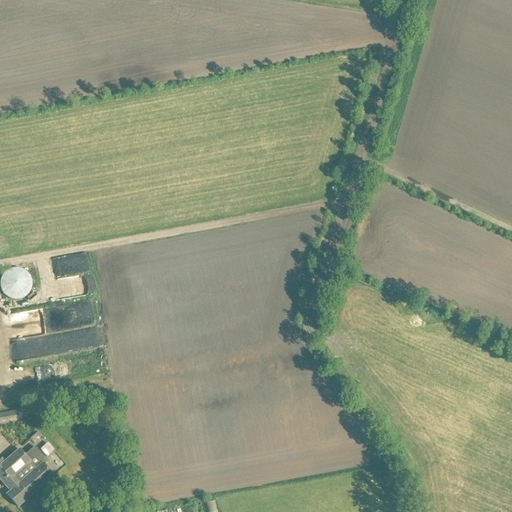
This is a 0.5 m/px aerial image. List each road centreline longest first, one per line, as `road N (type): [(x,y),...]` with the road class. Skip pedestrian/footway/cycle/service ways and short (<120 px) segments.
road 1 (track): [(407,0),(310,325),(321,342)]
road 2 (track): [(346,207),(0,264)]
road 3 (track): [(360,159),(511,228)]
